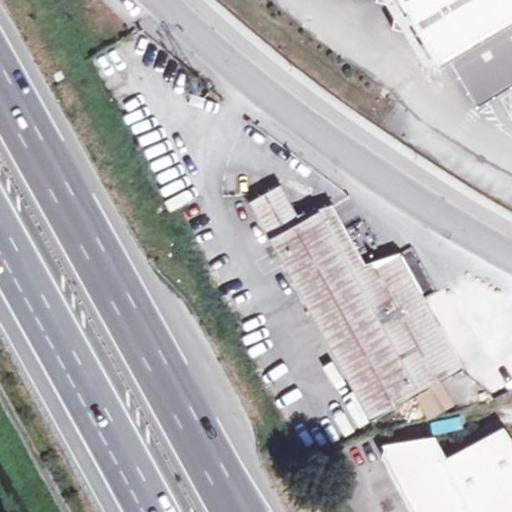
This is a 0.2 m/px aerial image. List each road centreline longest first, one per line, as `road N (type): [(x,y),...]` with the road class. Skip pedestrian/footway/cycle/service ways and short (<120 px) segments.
road 1 (motorway): [(246,511),(0,60)]
road 2 (unclassified): [(511,267),(358,169),(154,0)]
road 3 (motorway): [(0,238),(150,511)]
